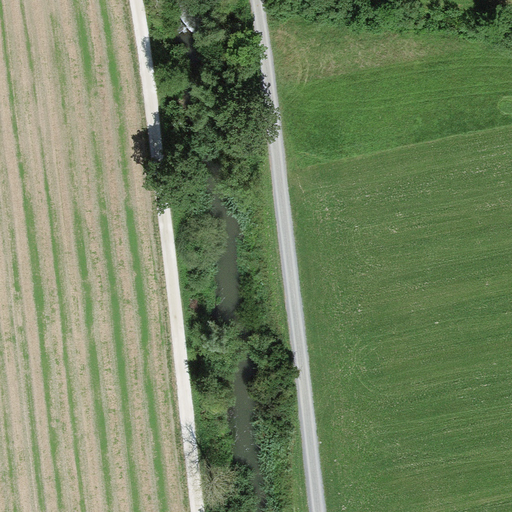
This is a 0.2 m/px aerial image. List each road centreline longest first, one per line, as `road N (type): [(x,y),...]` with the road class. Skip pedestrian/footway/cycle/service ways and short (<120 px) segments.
road 1 (track): [(318,511),(250,0)]
road 2 (track): [(193,511),(133,0)]
